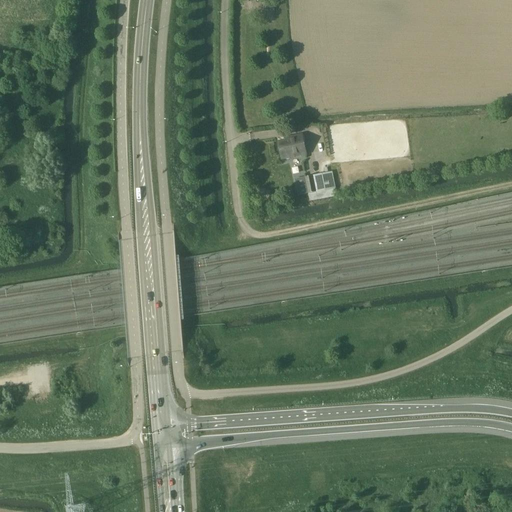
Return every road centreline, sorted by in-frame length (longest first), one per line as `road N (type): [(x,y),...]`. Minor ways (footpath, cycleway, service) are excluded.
road 1 (unclassified): [(511,310),(396,373),(341,385),(185,393),(175,354),(159,132),(166,0)]
road 2 (unclassified): [(124,0),(122,166),(137,428),(119,442),(0,448)]
road 3 (secondary): [(164,425),(140,162),(147,0)]
road 4 (motorway): [(511,412),(396,410),(164,425)]
road 5 (motorway): [(166,447),(427,424),(511,429)]
road 6 (track): [(511,185),(265,234),(241,218)]
